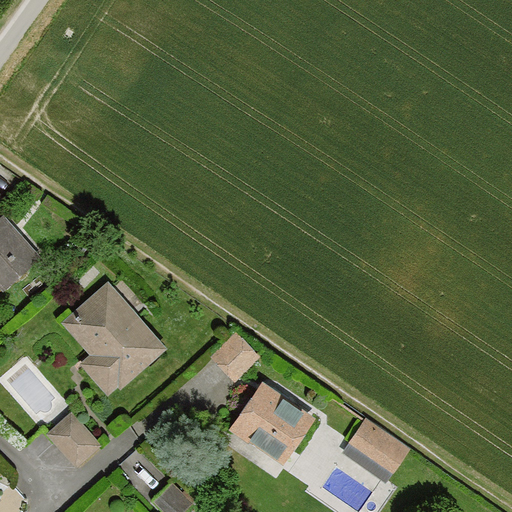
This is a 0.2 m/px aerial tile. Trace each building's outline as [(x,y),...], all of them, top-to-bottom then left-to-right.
[(0,279),(5,286),(38,256),(4,218),(0,222),(0,221),(0,279)] [(95,354),(85,362),(110,391),(121,380),(124,383),(164,347),(109,285),(67,322),(95,354)] [(238,333),(215,356),(236,378),(259,355),(238,333)] [(314,417),(265,383),(235,427),(284,461),(314,417)] [(99,446),(72,415),(51,434),(78,465),(99,446)] [(409,448),(368,420),(353,441),(395,469),(409,448)] [(164,492),(155,501),(166,511),(181,511),(192,502),(174,483),(164,492)]
